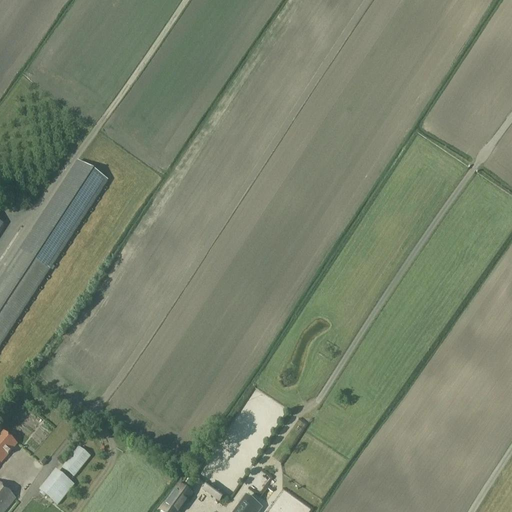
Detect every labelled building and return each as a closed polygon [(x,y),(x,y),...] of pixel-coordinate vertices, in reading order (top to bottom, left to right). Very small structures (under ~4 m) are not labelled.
[(64,258),(103,184),(69,166),(38,225),(52,232),(48,240),(59,245),(54,253),(64,258)] [(11,437),(36,457),(52,437),(26,416),(20,423),(22,424),(11,437)] [(0,465),(17,445),(0,430),(0,465)] [(74,477),(90,457),(78,447),(62,467),(74,477)] [(24,469),(32,479),(37,474),(29,465),(24,469)] [(58,506),(75,485),(56,471),(40,491),(58,506)] [(209,484),(204,491),(219,502),(224,495),(209,484)] [(0,511),(4,511),(15,499),(0,486),(0,511)] [(179,486),(161,511),(179,511),(192,495),(179,486)] [(247,497),(236,511),(258,511),(262,508),(247,497)]
